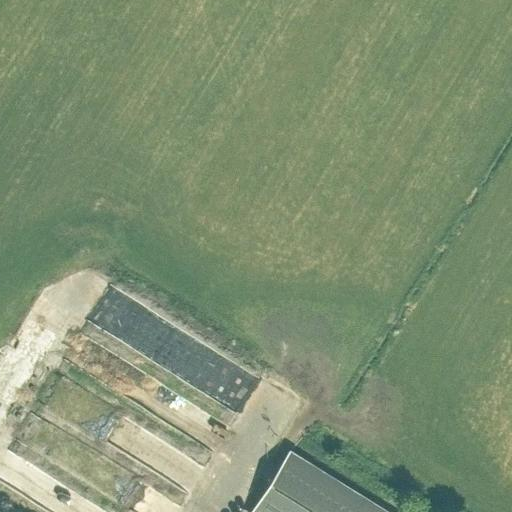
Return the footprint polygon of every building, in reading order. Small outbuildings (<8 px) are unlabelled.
[(100,336),(116,296),(91,286),(76,326),(100,336)] [(67,350),(77,333),(65,326),(55,343),(67,350)] [(0,406),(11,387),(18,391),(34,362),(26,358),(26,356),(4,344),(0,351),(0,406)] [(78,392),(65,415),(188,484),(201,461),(78,392)] [(283,392),(281,408),(292,410),(294,393),(283,392)] [(30,434),(39,414),(24,408),(16,428),(30,434)] [(392,511),(291,448),(250,511),(392,511)] [(84,452),(77,471),(93,477),(100,458),(84,452)]
